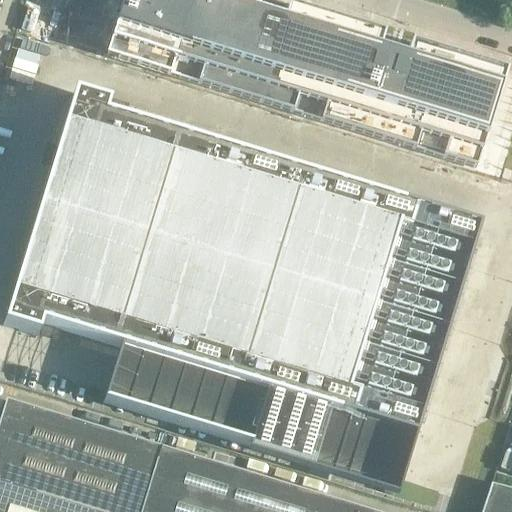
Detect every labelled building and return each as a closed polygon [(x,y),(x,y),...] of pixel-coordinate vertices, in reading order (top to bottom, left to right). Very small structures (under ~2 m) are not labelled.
[(45,0),(34,38),(497,179),(511,128),(511,79),(430,55),(426,70),(399,62),(404,47),(309,18),(304,33),(278,25),(282,10),(250,0),(45,0)] [(15,65),(31,69),(35,52),(19,48),(15,65)] [(396,497),(414,439),(478,231),(105,117),(109,105),(74,95),(2,327),(37,338),(41,326),(68,335),(120,351),(103,406),(396,497)] [(0,485),(87,511),(140,511),(159,450),(5,403),(0,419),(0,485)] [(360,511),(159,450),(140,511),(360,511)] [(0,511),(87,511),(0,485),(0,511)] [(511,511),(511,491),(494,487),(485,511),(511,511)]
